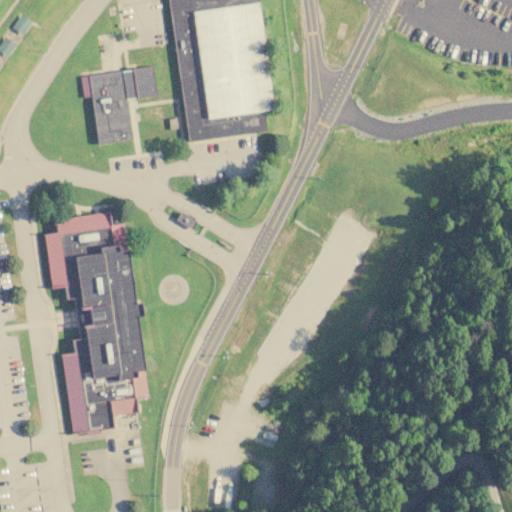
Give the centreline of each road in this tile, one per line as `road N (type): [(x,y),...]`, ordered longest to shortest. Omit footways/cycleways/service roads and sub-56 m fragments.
road 1 (residential): [(173,511),(180,405),(385,0)]
road 2 (residential): [(14,176),(11,136),(19,113),(100,0)]
road 3 (residential): [(43,73),(47,121),(67,156),(133,190)]
road 4 (residential): [(305,0),(324,122)]
